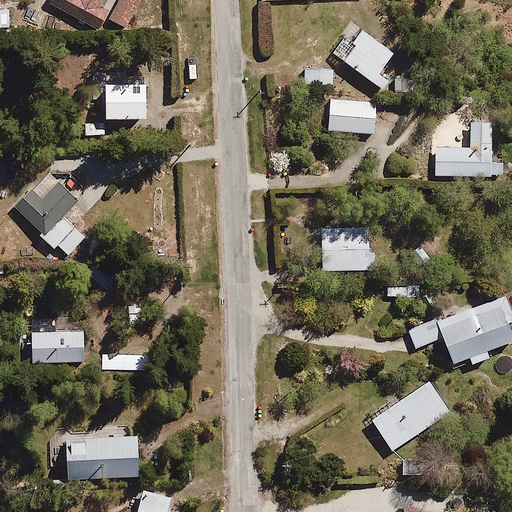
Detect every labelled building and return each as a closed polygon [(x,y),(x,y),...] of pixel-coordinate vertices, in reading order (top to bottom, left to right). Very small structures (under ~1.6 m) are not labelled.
[(51,0),(48,8),(101,37),(109,23),(129,34),(147,0),(115,0),(109,11),(104,8),(108,0),(51,0)] [(1,25),(10,25),(11,8),(0,8),(0,28),(1,29),(1,25)] [(333,55),(383,94),(390,84),(381,77),(397,55),(384,45),(382,47),(360,30),(362,26),(358,23),(356,26),(352,22),(342,34),(347,38),(333,55)] [(305,71),(305,87),(334,87),(334,71),(305,71)] [(104,122),(149,121),(148,87),(104,88),(104,122)] [(371,118),(371,102),(329,101),(328,135),(375,136),(375,118),(371,118)] [(103,120),(82,120),(82,136),(102,136),(103,120)] [(505,125),(472,125),(472,148),(434,148),(434,179),(505,179),(505,125)] [(38,236),(54,252),(59,247),(67,257),(91,236),(74,217),(86,207),(76,196),(82,191),(70,177),(53,176),(16,209),(41,233),(38,236)] [(378,226),(321,226),(322,273),(379,273),(378,226)] [(426,280),(426,268),(431,268),(432,249),(423,248),(424,234),(388,234),(387,298),(423,298),(423,279),(426,280)] [(479,301),(454,311),(457,318),(440,324),(438,317),(409,328),(418,352),(443,343),(454,370),(470,364),(473,371),(494,364),(491,356),(511,347),(511,312),(507,299),(482,308),(479,301)] [(20,333),(21,367),(89,366),(89,332),(20,333)] [(398,404),(394,398),(366,416),(391,455),(452,416),(431,382),(398,404)] [(144,479),(143,468),(159,467),(158,440),(143,441),(143,438),(64,439),(65,448),(49,449),(50,481),(144,479)] [(126,510),(119,507),(117,511),(170,511),(176,499),(135,484),(126,510)]
